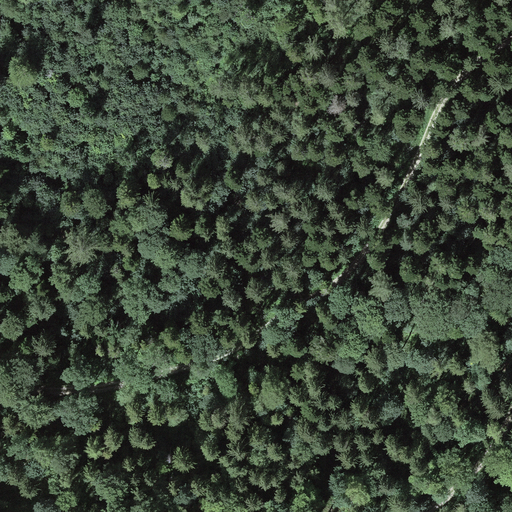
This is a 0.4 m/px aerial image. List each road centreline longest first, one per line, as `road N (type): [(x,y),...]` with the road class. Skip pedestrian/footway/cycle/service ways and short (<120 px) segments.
road 1 (track): [(0,397),(149,378),(204,360),(343,276),(391,209),(451,81),(511,37)]
road 2 (track): [(424,511),(479,463),(511,408)]
